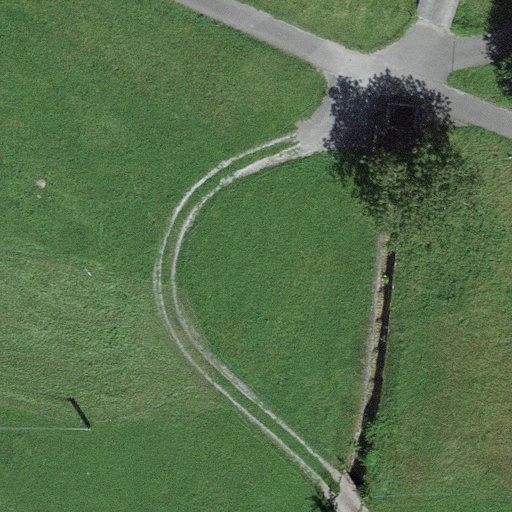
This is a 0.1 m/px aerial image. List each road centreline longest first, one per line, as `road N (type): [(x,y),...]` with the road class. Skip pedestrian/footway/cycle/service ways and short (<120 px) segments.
road 1 (track): [(363,79),(230,166),(172,232),(162,292),(181,341),(318,466),(351,511)]
road 2 (unclassified): [(189,0),(363,79),(511,128)]
road 3 (unknown): [(363,79),(449,71),(511,53)]
